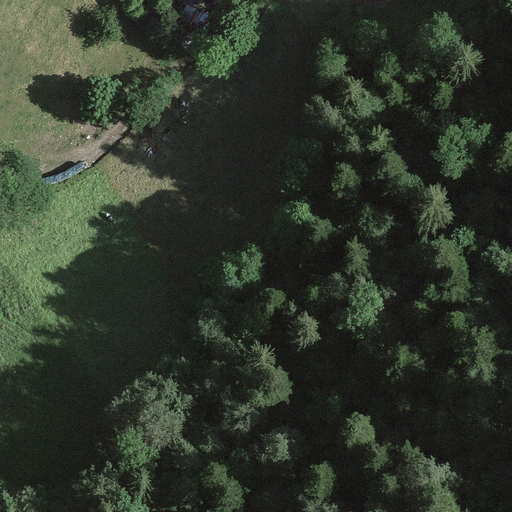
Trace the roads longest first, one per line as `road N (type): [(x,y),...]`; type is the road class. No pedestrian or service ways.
road 1 (track): [(172,511),(184,464),(262,301),(310,168),(326,49),(309,8)]
road 2 (track): [(0,187),(78,164),(180,69),(235,0)]
